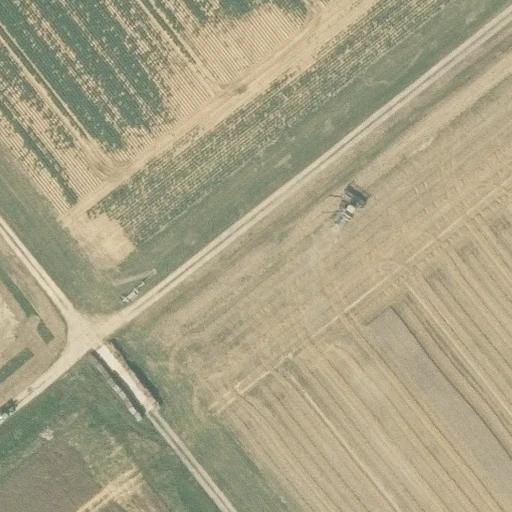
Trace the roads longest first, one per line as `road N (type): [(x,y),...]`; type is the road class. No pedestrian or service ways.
road 1 (track): [(0,414),(511,10)]
road 2 (track): [(231,511),(0,220)]
